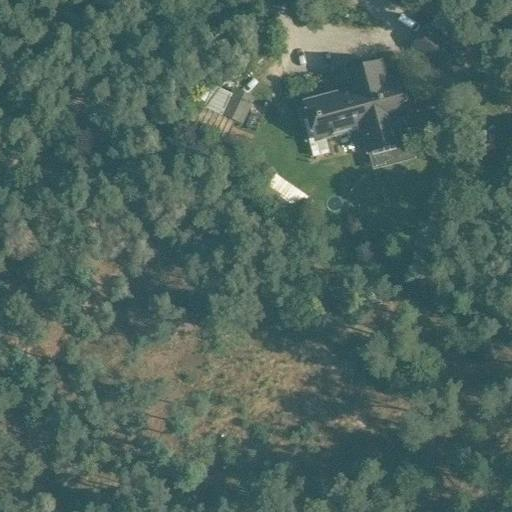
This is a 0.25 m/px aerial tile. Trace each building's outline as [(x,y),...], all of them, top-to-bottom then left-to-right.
[(457,49),(445,39),(429,27),(413,48),(442,69),(457,49)] [(403,117),(398,99),(393,80),(386,81),(382,66),(348,74),(352,90),(313,101),(323,138),(362,128),(368,150),(401,142),(395,119),(403,117)] [(234,88),(222,115),(244,124),(256,97),(234,88)] [(438,112),(422,114),(424,127),(439,124),(438,112)] [(273,174),(262,193),(298,214),(309,195),(273,174)] [(373,354),(373,356),(402,358),(402,356),(399,356),(400,342),(377,340),(376,354),(373,354)] [(179,379),(177,379),(182,423),(185,422),(185,419),(279,407),(284,448),(304,445),(305,447),(307,447),(298,372),(295,372),(296,375),(208,386),(207,378),(180,382),(179,379)]
